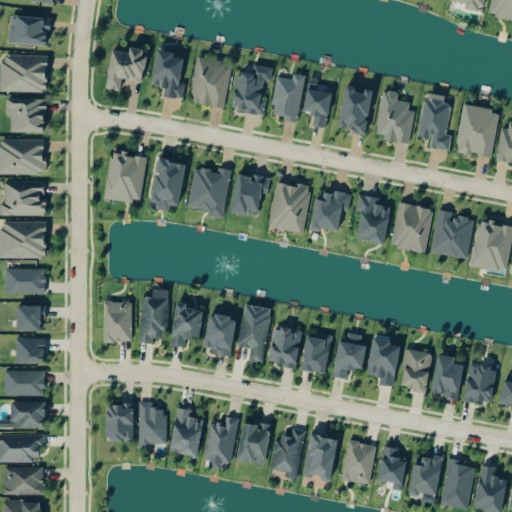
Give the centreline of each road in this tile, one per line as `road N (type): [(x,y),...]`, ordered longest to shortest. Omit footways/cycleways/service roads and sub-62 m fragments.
road 1 (residential): [(74,511),(89,0)]
road 2 (residential): [(76,376),(152,375),(511,443)]
road 3 (residential): [(511,195),(82,118)]
